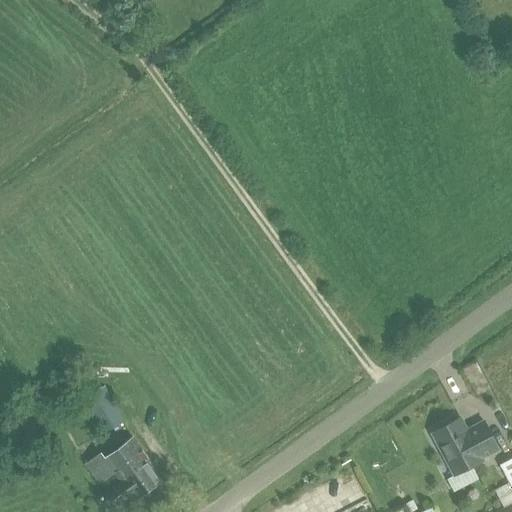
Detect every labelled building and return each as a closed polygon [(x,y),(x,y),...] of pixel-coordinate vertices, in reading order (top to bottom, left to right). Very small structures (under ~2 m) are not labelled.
[(91,373),(75,382),(84,398),(83,398),(103,435),(125,422),(105,386),(100,388),(91,373)] [(13,413),(17,419),(0,430),(0,450),(26,432),(54,413),(39,392),(22,403),(23,406),(13,413)] [(486,459),(503,450),(487,419),(470,428),(464,416),(432,433),(456,478),(488,462),(486,459)] [(115,472),(122,482),(123,484),(125,482),(127,485),(152,467),(149,462),(151,461),(135,438),(106,458),(103,453),(87,464),(100,483),(115,472)] [(100,497),(111,511),(134,495),(136,499),(162,481),(152,467),(127,485),(125,482),(123,484),(122,482),(100,497)]
